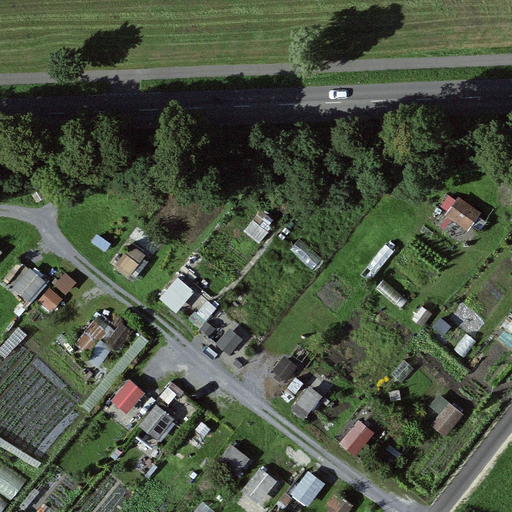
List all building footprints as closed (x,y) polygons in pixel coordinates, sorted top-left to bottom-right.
[(461,185),(448,204),(471,221),(485,201),(461,185)] [(34,256),(16,275),(34,292),(52,273),(34,256)] [(192,256),(162,286),(178,302),(208,271),(192,256)] [(132,366),(113,389),(129,403),(149,380),(132,366)] [(161,392),(143,413),(162,429),(180,409),(161,392)] [(449,426),(465,403),(450,393),(434,417),(449,426)] [(359,445),(379,418),(362,405),(342,432),(359,445)] [(264,459),(283,470),(299,444),(280,432),(264,459)] [(222,451),(242,465),(254,448),(234,434),(222,451)] [(171,448),(151,475),(167,485),(186,458),(171,448)] [(0,510),(2,511),(3,511),(29,465),(0,449),(0,510)] [(311,496),(329,471),(311,458),(293,483),(311,496)] [(54,461),(37,502),(60,511),(62,511),(80,472),(54,461)] [(173,481),(184,487),(195,468),(184,462),(173,481)] [(246,511),(255,511),(258,506),(238,495),(233,505),(246,511)] [(212,511),(218,503),(206,496),(195,511),(212,511)] [(37,511),(20,500),(11,511),(37,511)]
